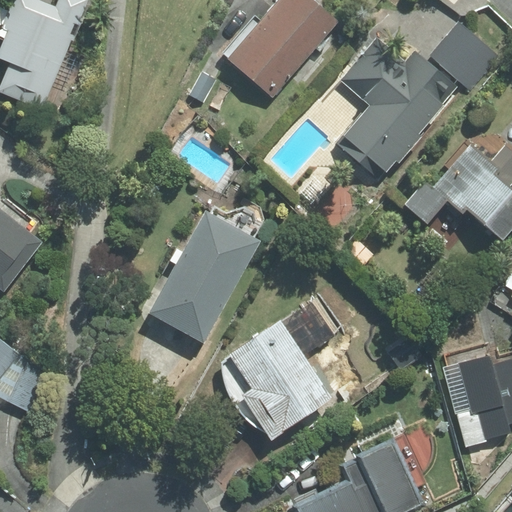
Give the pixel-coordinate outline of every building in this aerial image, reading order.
[(80,22),(89,0),(59,0),(59,2),(53,0),(15,0),(5,24),(11,26),(0,53),(12,58),(0,87),(0,88),(46,107),(77,32),(73,30),(77,20),(80,22)] [(321,0),(279,0),(230,54),(274,93),(342,19),(321,0)] [(460,20),(430,53),(471,89),(501,56),(460,20)] [(370,104),(336,141),(379,180),(399,159),(401,161),(424,133),(421,130),(462,85),(419,46),(407,59),(380,34),(340,77),(370,104)] [(427,176),(406,201),(430,221),(450,197),(465,209),(469,204),(506,235),(511,227),(511,144),(507,141),(494,157),(474,139),(436,184),(427,176)] [(0,202),(0,283),(6,288),(46,239),(0,202)] [(209,207),(151,309),(206,340),(264,237),(209,207)] [(285,318),(283,314),(232,348),(235,352),(223,359),(225,375),(230,388),(238,402),(248,415),(259,425),(272,432),(274,436),(335,393),(307,351),(336,333),(314,299),(285,318)] [(417,331),(390,350),(403,368),(430,349),(417,331)] [(0,332),(0,378),(21,352),(0,332)] [(493,351),(462,360),(474,408),(458,412),(467,445),(488,439),(487,437),(511,430),(511,425),(511,421),(511,420),(511,356),(496,361),(493,351)] [(50,374),(28,364),(9,401),(31,412),(50,374)] [(349,478),(296,502),(300,511),(400,511),(425,501),(395,435),(361,450),(363,453),(342,462),(349,478)]
